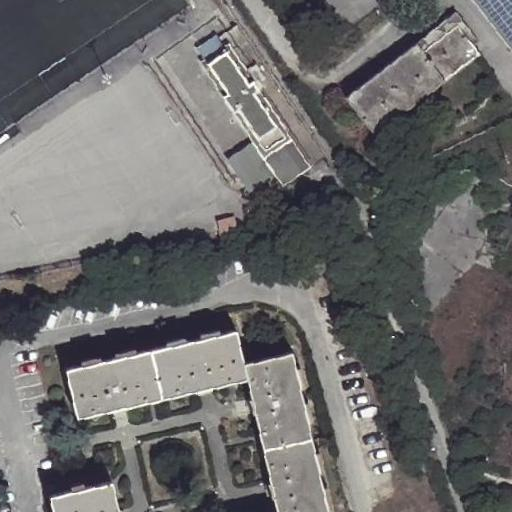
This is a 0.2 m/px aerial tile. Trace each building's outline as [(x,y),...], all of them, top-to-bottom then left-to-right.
[(511,0),(475,0),(511,47),(511,0)] [(416,43),(445,80),(480,54),(472,45),(458,25),(463,22),(455,12),(416,43)] [(262,143),(282,129),(223,42),(202,55),(255,135),(262,143)] [(374,134),(445,80),(416,43),(345,95),(374,134)] [(287,137),(282,129),(262,143),(266,152),(287,137)] [(266,152),(262,143),(255,135),(245,142),(262,167),(272,159),(266,152)] [(302,158),(287,137),(266,152),(272,159),(281,171),(302,158)] [(262,167),(245,142),(227,153),(244,178),(262,167)] [(246,377),(243,361),(235,330),(152,349),(66,368),(76,415),(163,396),(246,377)] [(292,352),(243,361),(246,377),(261,445),(277,511),(327,511),(309,434),(292,352)] [(511,373),(486,432),(511,443),(511,373)] [(65,491),(50,494),(53,506),(54,511),(118,511),(111,480),(65,491)]
